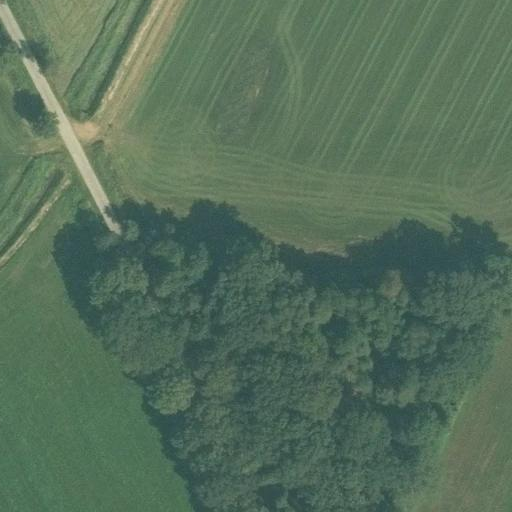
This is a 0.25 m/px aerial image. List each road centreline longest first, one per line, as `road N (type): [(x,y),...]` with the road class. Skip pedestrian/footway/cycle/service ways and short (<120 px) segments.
road 1 (unclassified): [(260,511),(0,8)]
road 2 (track): [(0,223),(128,0)]
